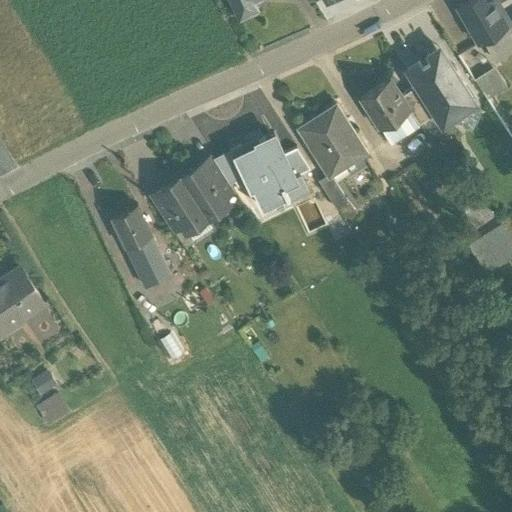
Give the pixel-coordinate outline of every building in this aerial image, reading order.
[(226,0),(240,28),(258,20),(254,11),(277,0),(226,0)] [(322,0),(328,8),(340,0),(322,0)] [(511,0),(488,0),(486,1),(493,15),(511,5),(511,0)] [(493,15),(486,1),(457,17),(479,54),(483,52),(507,38),(493,15)] [(511,40),(509,42),(507,38),(483,52),(502,82),(511,76),(511,40)] [(475,114),(440,58),(427,66),(431,72),(424,77),(420,71),(408,79),(418,96),(404,105),(401,106),(403,108),(410,119),(420,134),(437,123),(443,134),(452,128),(453,126),(464,119),(466,119),(475,114)] [(508,98),(496,78),(475,91),(488,111),(508,98)] [(401,106),(390,88),(361,107),(381,138),(410,119),(403,108),(401,106)] [(367,162),(336,114),(299,137),(329,184),(329,185),(331,184),(367,162)] [(410,119),(381,138),(391,153),(420,134),(410,119)] [(265,210),(268,216),(307,197),(300,183),(293,186),(283,164),(270,138),(231,157),(243,183),(248,194),(251,192),(261,212),(265,210)] [(310,178),(296,156),(283,164),(293,186),(300,183),(310,178)] [(228,191),(243,183),(231,157),(213,167),(228,191)] [(228,191),(213,167),(202,174),(223,207),(234,200),(228,191)] [(208,226),(228,214),(223,207),(202,174),(201,172),(181,185),(208,226)] [(331,184),(329,185),(329,184),(319,191),(337,220),(349,212),(331,184)] [(208,226),(181,185),(159,199),(160,201),(161,203),(181,234),(185,241),(208,226)] [(172,239),(181,234),(161,203),(160,201),(151,207),(172,239)] [(483,208),(464,221),(477,241),(496,227),(483,208)] [(150,242),(136,214),(110,227),(124,255),(150,243),(150,242)] [(468,253),(484,283),(511,269),(511,248),(505,234),(468,253)] [(150,243),(124,255),(143,293),(168,281),(153,248),(150,242),(150,243)] [(0,339),(44,310),(20,274),(0,287),(0,339)] [(54,393),(44,379),(31,388),(42,402),(54,393)] [(67,419),(56,402),(38,414),(49,431),(67,419)]
